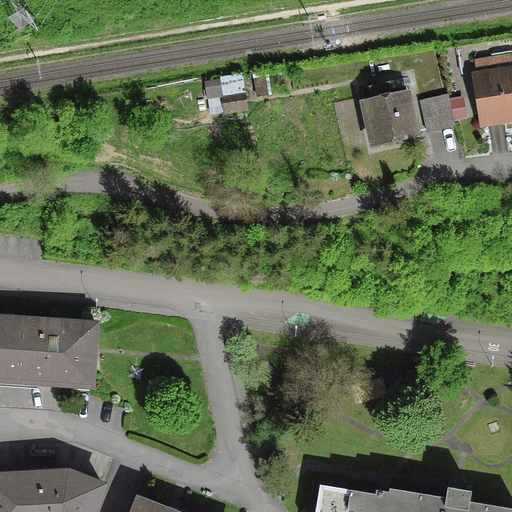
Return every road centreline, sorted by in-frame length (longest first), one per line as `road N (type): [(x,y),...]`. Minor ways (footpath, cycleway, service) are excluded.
road 1 (residential): [(0,194),(79,182),(238,212),(313,212),(460,168),(511,161)]
road 2 (residential): [(205,298),(511,348)]
road 3 (residential): [(0,275),(205,298)]
road 4 (residential): [(205,298),(206,345),(240,480)]
